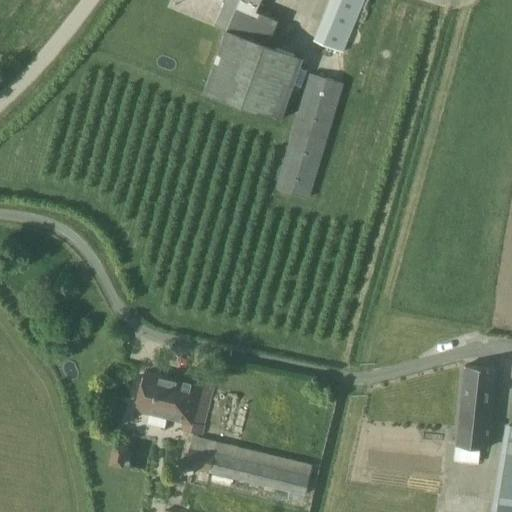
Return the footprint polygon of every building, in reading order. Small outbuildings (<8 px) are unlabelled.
[(281,120),(303,57),(268,45),(279,21),(257,11),(262,0),(226,0),(216,26),(227,31),(204,92),(281,120)] [(343,53),(364,0),(330,0),(314,40),(343,53)] [(310,199),(344,83),(310,73),(276,188),(310,199)] [(487,448),(495,368),(465,365),(457,445),(487,448)] [(202,434),(213,388),(145,371),(135,409),(186,422),(184,430),(202,434)] [(303,507),(313,464),(192,435),(182,478),(303,507)] [(511,505),(511,451),(502,450),(493,502),(511,505)]
